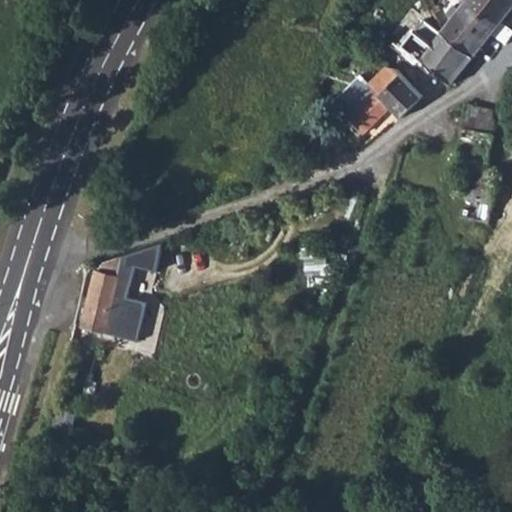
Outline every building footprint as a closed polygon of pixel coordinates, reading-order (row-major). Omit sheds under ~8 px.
[(511,0),(468,0),(443,35),(476,60),(511,14),(511,0)] [(476,60),(443,35),(423,64),(444,79),(454,88),(476,60)] [(352,122),(364,135),(391,110),(400,120),(422,98),(396,74),(388,70),(370,88),(378,96),(352,122)] [(463,131),(494,136),(494,111),(468,106),(463,131)] [(128,118),(123,116),(115,137),(125,140),(133,120),(128,118)] [(308,118),(299,138),(308,146),(322,132),(308,118)] [(461,199),(494,207),(496,193),(464,188),(461,199)] [(107,275),(99,273),(85,328),(121,337),(140,268),(158,272),(165,244),(109,264),(107,275)] [(211,294),(247,270),(240,260),(204,284),(211,294)] [(69,436),(53,430),(49,445),(64,450),(69,436)] [(69,436),(64,450),(90,458),(94,444),(69,436)]
